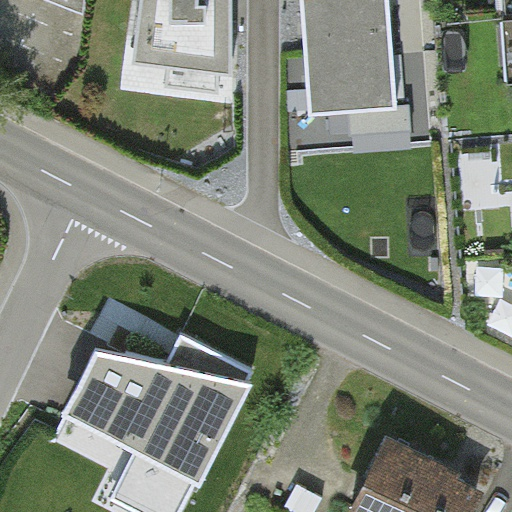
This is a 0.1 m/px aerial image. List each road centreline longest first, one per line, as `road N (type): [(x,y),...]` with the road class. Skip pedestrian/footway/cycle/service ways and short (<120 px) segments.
road 1 (unclassified): [(86,195),(511,413)]
road 2 (residential): [(0,388),(86,195)]
